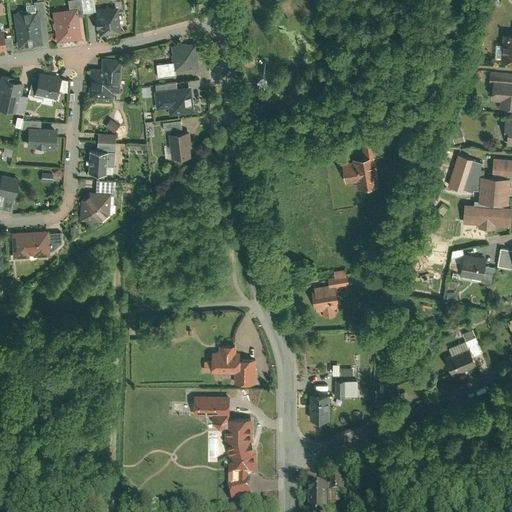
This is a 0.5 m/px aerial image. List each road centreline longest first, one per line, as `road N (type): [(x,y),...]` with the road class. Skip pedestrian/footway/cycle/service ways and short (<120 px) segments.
road 1 (tertiary): [(290,459),(286,362),(250,266),(220,23)]
road 2 (residential): [(290,459),(511,376)]
road 3 (residential): [(220,23),(75,56)]
road 4 (residential): [(67,185),(75,56)]
